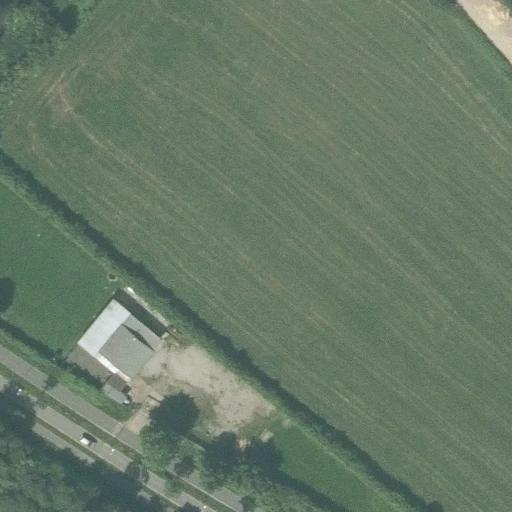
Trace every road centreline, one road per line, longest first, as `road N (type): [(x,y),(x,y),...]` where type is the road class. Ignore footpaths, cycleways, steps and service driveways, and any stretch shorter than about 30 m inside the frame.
road 1 (tertiary): [(254,511),(0,354)]
road 2 (tertiary): [(0,381),(208,511)]
